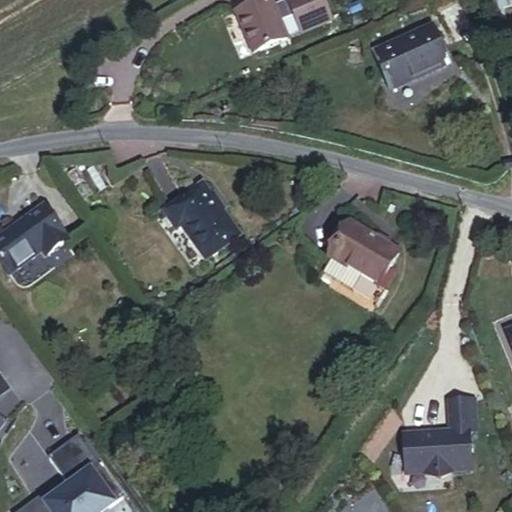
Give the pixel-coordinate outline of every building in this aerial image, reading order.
[(250,57),(287,40),(272,7),(269,0),(265,0),(232,15),(250,57)] [(301,34),(286,0),(272,7),(287,40),(301,34)] [(286,0),(301,34),(331,20),(321,0),(286,0)] [(511,0),(500,0),(503,9),(511,6),(511,0)] [(394,90),(445,69),(429,30),(377,51),(394,90)] [(195,252),(226,231),(189,176),(149,203),(164,226),(174,220),(195,252)] [(45,261),(67,246),(42,210),(0,238),(0,267),(6,276),(40,253),(45,261)] [(379,288),(399,253),(350,225),(331,260),(332,260),(323,275),(352,292),(361,277),(379,288)] [(472,435),(470,404),(443,406),(445,436),(399,439),(402,479),(420,477),(435,482),(449,476),(467,475),(464,435),(472,435)] [(103,511),(119,501),(74,439),(44,460),(65,490),(42,507),(37,499),(19,511),(103,511)]
